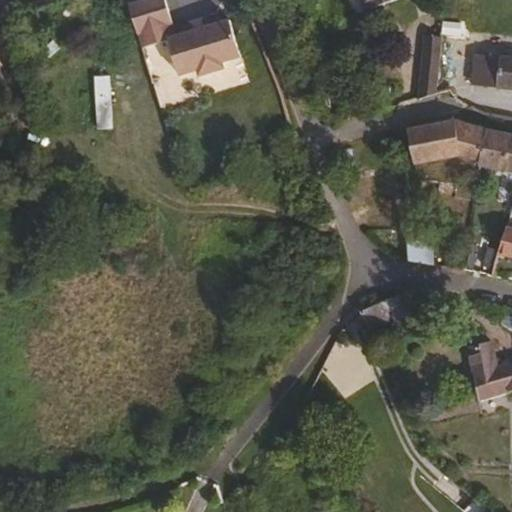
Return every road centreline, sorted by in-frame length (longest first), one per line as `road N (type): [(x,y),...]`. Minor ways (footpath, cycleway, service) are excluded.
road 1 (residential): [(254,0),(362,275),(511,304)]
road 2 (track): [(309,141),(439,102),(511,124)]
